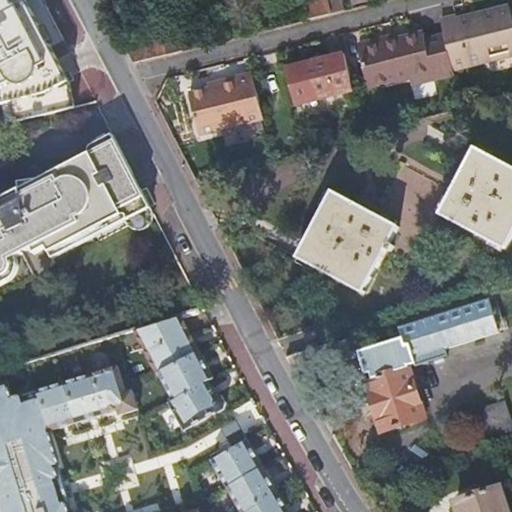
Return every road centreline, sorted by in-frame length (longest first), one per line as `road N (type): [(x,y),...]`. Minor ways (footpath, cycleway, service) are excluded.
road 1 (residential): [(357,511),(309,446),(123,78)]
road 2 (unclassified): [(123,78),(433,0)]
